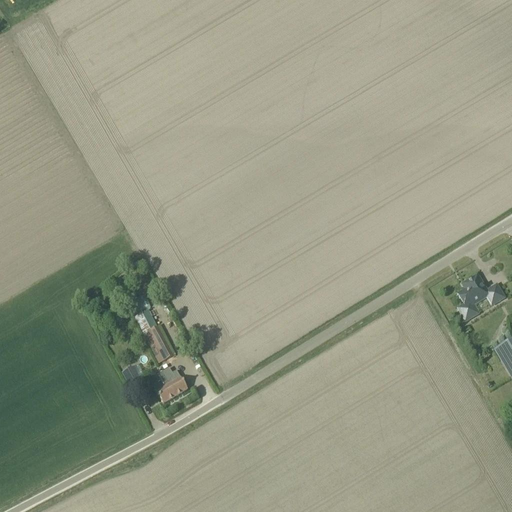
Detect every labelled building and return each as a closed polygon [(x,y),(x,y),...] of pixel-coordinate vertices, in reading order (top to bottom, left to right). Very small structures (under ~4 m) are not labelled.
[(464,306),(457,310),(465,323),(472,318),(479,314),(474,306),(486,298),(491,307),(504,299),(496,286),(487,292),(480,281),(477,276),(467,282),(461,286),(464,291),(457,295),(464,306)] [(134,317),(149,306),(142,298),(128,309),(134,317)] [(157,365),(169,359),(174,357),(158,327),(153,330),(148,319),(151,318),(148,312),(147,313),(145,314),(145,313),(138,316),(133,319),(157,365)] [(511,339),(494,351),(511,382),(511,339)] [(122,374),(133,394),(143,389),(132,368),(122,374)] [(175,398),(187,391),(176,372),(169,376),(167,376),(164,378),(175,398)] [(164,378),(161,374),(154,378),(157,383),(152,386),(163,405),(175,398),(164,378)]
